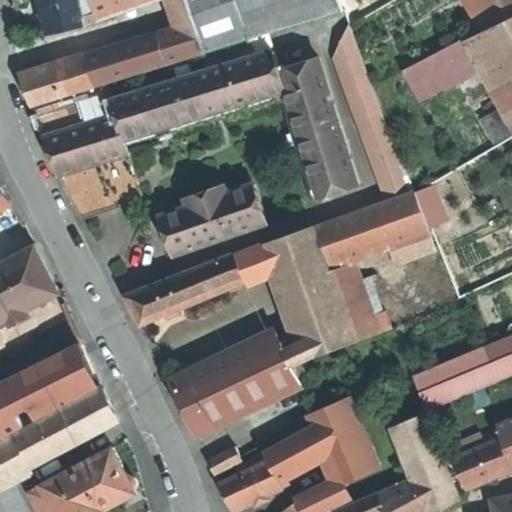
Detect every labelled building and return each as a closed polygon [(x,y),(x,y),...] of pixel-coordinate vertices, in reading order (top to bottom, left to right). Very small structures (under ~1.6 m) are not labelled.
[(41,0),(44,11),(50,34),(101,21),(99,8),(120,0),(185,0),(187,4),(195,28),(23,79),(33,106),(108,83),(187,59),(202,51),(250,37),(250,38),(269,33),(343,9),(339,0),(41,0)] [(511,0),(468,0),(487,29),(498,24),(511,16),(511,0)] [(511,16),(498,24),(511,50),(511,16)] [(356,42),(349,24),(333,56),(346,62),(356,42)] [(493,86),(511,76),(511,50),(498,24),(487,29),(466,40),(483,69),(493,86)] [(466,40),(419,64),(433,93),(483,69),(466,40)] [(363,61),(356,42),(346,62),(340,74),(353,80),(363,61)] [(52,162),(58,176),(69,200),(82,219),(144,200),(127,148),(125,140),(286,90),(281,70),(275,51),(113,101),(108,83),(33,106),(52,162)] [(319,58),(281,70),(286,90),(289,98),(319,193),(357,181),(319,58)] [(369,78),(363,61),(353,80),(347,92),(359,98),(369,78)] [(417,102),(433,93),(419,64),(402,72),(408,84),(417,102)] [(511,118),(511,76),(493,86),(511,118)] [(376,96),(369,78),(359,98),(353,109),(366,116),(376,96)] [(286,90),(125,140),(127,148),(283,100),(289,98),(286,90)] [(383,114),(376,96),(366,116),(360,128),(372,134),(383,114)] [(319,193),(289,98),(283,100),(312,195),(319,193)] [(389,131),(383,114),(372,134),(367,145),(378,151),(389,131)] [(396,148),(389,131),(378,151),(373,162),(385,168),(396,148)] [(396,148),(385,168),(385,170),(388,182),(408,175),(396,148)] [(388,182),(381,184),(386,198),(415,189),(408,175),(388,182)] [(224,184),(187,198),(190,206),(161,217),(174,254),(267,221),(253,183),(227,192),(224,184)] [(0,221),(5,228),(20,219),(13,206),(2,188),(0,189),(0,221)] [(415,192),(317,227),(331,266),(431,231),(415,192)] [(317,225),(266,243),(276,269),(304,349),(307,360),(310,358),(357,342),(331,266),(317,227),(317,225)] [(266,243),(237,254),(246,279),(276,269),(266,243)] [(0,325),(61,294),(36,247),(0,265),(0,325)] [(236,253),(127,293),(142,323),(246,279),(237,254),(236,253)] [(511,338),(416,378),(429,410),(511,375),(511,338)] [(84,344),(71,350),(76,360),(88,354),(84,344)] [(285,344),(178,391),(197,431),(299,382),(296,374),(313,367),(310,358),(307,360),(304,349),(290,355),(285,344)] [(0,440),(102,385),(88,354),(76,360),(0,400),(0,440)] [(0,484),(118,422),(104,390),(0,444),(0,484)] [(344,404),(311,418),(313,424),(316,432),(350,418),(344,404)] [(428,412),(392,427),(411,478),(424,511),(436,511),(460,499),(441,451),(443,450),(428,412)] [(350,418),(316,432),(326,453),(339,483),(347,503),(394,483),(389,475),(373,452),(368,442),(356,415),(350,418)] [(511,420),(499,426),(503,438),(505,437),(511,457),(511,420)] [(316,432),(266,451),(271,460),(280,475),(326,453),(316,432)] [(390,433),(368,442),(373,452),(389,475),(405,469),(390,433)] [(503,438),(455,458),(467,487),(511,468),(511,457),(505,437),(503,438)] [(238,447),(211,460),(217,474),(244,460),(238,447)] [(115,448),(45,486),(58,511),(106,511),(106,510),(139,493),(127,471),(115,448)] [(271,460),(223,483),(229,496),(236,509),(285,486),(280,475),(271,460)] [(424,511),(411,478),(336,510),(336,511),(388,511),(389,511),(388,511),(424,511)] [(324,511),(347,503),(339,483),(300,501),(285,511),(324,511)] [(58,511),(45,486),(31,493),(40,511),(58,511)] [(511,511),(511,495),(501,498),(502,511),(511,511)]
